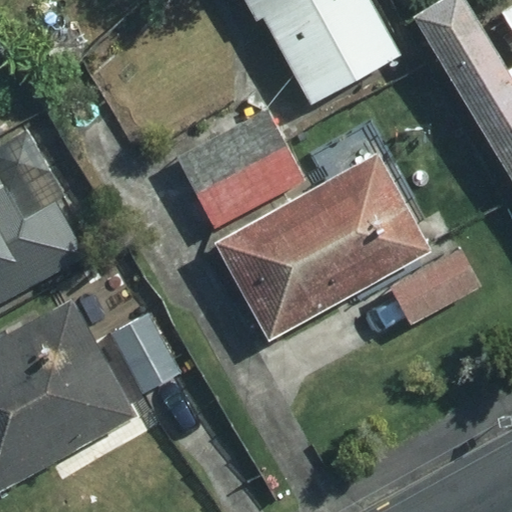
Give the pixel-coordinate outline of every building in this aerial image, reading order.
[(302,104),(390,55),(359,0),(232,0),(244,21),(254,15),(302,104)] [(452,0),(432,0),(403,18),(511,194),(511,1),(490,15),(511,48),(511,64),(496,73),(452,0)] [(298,179),(263,110),(170,157),(206,226),(298,179)] [(208,242),(259,337),(418,251),(366,155),(208,242)] [(0,293),(75,252),(47,201),(13,220),(0,195),(0,293)] [(95,211),(75,222),(93,255),(114,244),(95,211)] [(384,287),(403,322),(470,286),(451,251),(384,287)] [(59,302),(0,334),(0,485),(124,415),(59,302)] [(142,314),(104,335),(135,392),(173,370),(142,314)]
